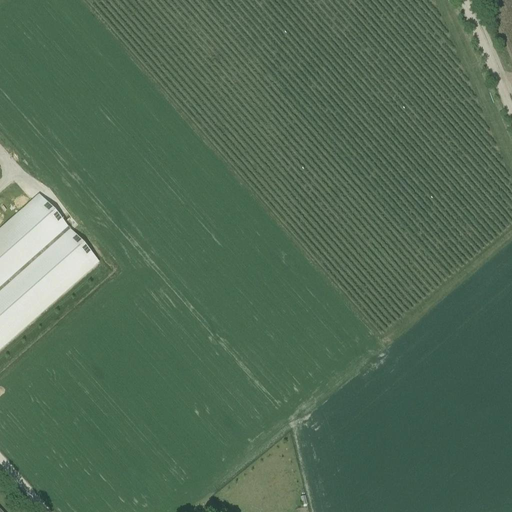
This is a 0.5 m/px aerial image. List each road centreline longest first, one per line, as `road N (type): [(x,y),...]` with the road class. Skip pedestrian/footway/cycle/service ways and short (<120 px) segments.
road 1 (track): [(180,511),(511,233)]
road 2 (unclassified): [(511,113),(464,0)]
